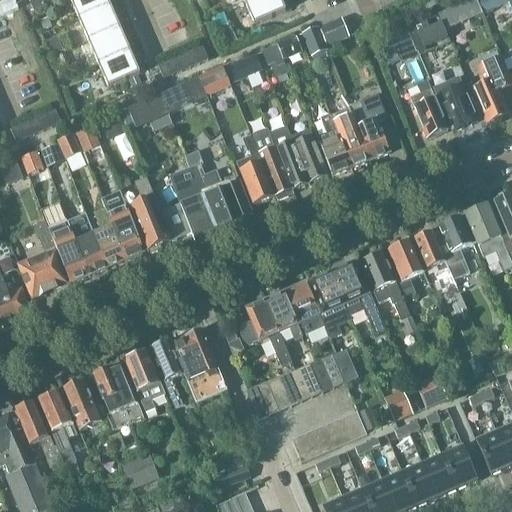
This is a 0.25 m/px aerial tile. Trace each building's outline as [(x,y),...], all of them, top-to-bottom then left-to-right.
[(70,0),(80,21),(111,8),(107,0),(70,0)] [(286,13),(280,0),(253,0),(245,3),(255,27),(271,20),(271,21),(273,20),(273,19),(286,13)] [(407,0),(371,0),(373,4),(377,2),(381,11),(407,0)] [(510,0),(479,0),(477,1),(482,15),(511,2),(510,0)] [(477,1),(453,11),(459,26),(483,16),(482,15),(477,1)] [(120,31),(111,8),(80,21),(89,44),(120,31)] [(49,19),(41,22),(45,32),(52,29),(49,19)] [(320,30),(327,49),(349,40),(342,21),(320,30)] [(427,23),(407,31),(408,33),(412,44),(416,54),(418,53),(420,57),(428,54),(425,48),(420,35),(430,31),(427,23)] [(238,44),(230,25),(218,30),(227,49),(238,44)] [(446,39),(441,26),(420,35),(425,48),(446,39)] [(313,59),(328,53),(319,30),(304,37),(313,59)] [(89,44),(99,67),(130,53),(120,31),(89,44)] [(412,44),(408,33),(380,44),(389,66),(400,62),(396,50),(412,44)] [(58,39),(46,44),(51,57),(64,52),(58,39)] [(284,62),(302,54),(296,39),(278,47),(284,62)] [(278,47),(263,54),(269,69),(276,66),(277,71),(286,67),(284,62),(278,47)] [(194,53),(200,65),(209,62),(203,49),(194,53)] [(140,77),(130,53),(99,67),(109,90),(124,84),(125,84),(127,84),(126,83),(140,77)] [(185,57),(191,69),(200,65),(194,53),(185,57)] [(62,55),(52,59),(57,71),(67,67),(62,55)] [(262,73),(255,56),(241,62),(249,79),(250,78),(260,74),(262,73)] [(176,60),(182,73),(191,69),(185,57),(176,60)] [(482,86),(472,90),(473,92),(484,117),(487,125),(509,115),(500,94),(511,88),(511,83),(511,81),(501,59),(475,70),(482,86)] [(168,64),(173,77),(182,73),(176,60),(168,64)] [(231,66),(228,68),(235,85),(249,79),(241,62),(231,66)] [(173,77),(168,64),(159,68),(164,81),(173,77)] [(213,74),(199,80),(200,82),(208,99),(231,89),(223,70),(213,74)] [(136,107),(128,111),(136,130),(169,116),(208,99),(200,82),(199,80),(167,94),(164,95),(161,96),(140,106),(136,107)] [(458,81),(435,91),(438,99),(443,111),(454,134),(478,124),(476,120),(467,100),(465,95),(463,91),(462,88),(458,81)] [(417,88),(421,97),(411,101),(416,110),(415,111),(428,141),(428,140),(429,142),(442,137),(441,135),(449,132),(428,83),(417,88)] [(470,93),(465,95),(467,100),(476,120),(484,117),(473,92),(470,93)] [(361,104),(350,108),(351,111),(353,117),(371,163),(390,156),(378,124),(387,120),(378,97),(361,104)] [(351,111),(332,118),(336,129),(344,148),(352,171),(371,163),(353,117),(351,111)] [(47,116),(53,129),(62,125),(56,112),(47,116)] [(38,120),(44,133),(53,129),(47,116),(38,120)] [(328,136),(318,140),(321,147),(333,178),(352,171),(344,148),(336,129),(332,118),(331,117),(321,121),(326,131),(328,136)] [(110,143),(128,135),(121,118),(103,126),(110,143)] [(169,118),(151,126),(154,134),(173,126),(169,118)] [(29,124),(35,137),(44,133),(38,120),(29,124)] [(20,128),(26,141),(35,137),(29,124),(20,128)] [(26,141),(20,128),(11,132),(17,145),(26,141)] [(90,164),(105,157),(92,129),(77,136),(90,164)] [(310,187),(292,139),(288,129),(270,136),(293,194),(310,187)] [(293,194),(270,136),(269,132),(252,139),(276,200),(278,200),(279,203),(289,198),(288,196),(293,194)] [(329,180),(312,138),(310,132),(292,139),(310,187),(329,180)] [(66,161),(81,155),(73,137),(58,144),(66,161)] [(253,160),(238,166),(255,208),(276,200),(252,139),(244,142),(248,153),(250,152),(253,160)] [(46,164),(62,159),(58,147),(42,153),(46,164)] [(29,177),(44,171),(37,155),(22,161),(29,177)] [(0,170),(8,188),(23,182),(16,164),(0,170)] [(206,180),(195,184),(217,239),(224,237),(223,236),(237,230),(235,225),(254,218),(241,185),(223,191),(221,186),(217,176),(206,180)] [(130,209),(148,253),(151,252),(152,255),(162,251),(161,248),(172,244),(168,236),(170,236),(147,180),(136,185),(144,203),(130,209)] [(182,207),(162,215),(173,243),(193,236),(197,246),(210,241),(210,242),(217,239),(195,184),(176,192),(177,194),(182,207)] [(120,194),(102,201),(106,211),(126,263),(145,255),(127,210),(122,199),(120,194)] [(508,257),(509,256),(511,255),(511,198),(495,205),(498,212),(491,215),(490,216),(508,257)] [(490,216),(491,215),(488,208),(467,218),(485,260),(497,254),(505,273),(511,270),(511,263),(509,256),(508,257),(490,216)] [(101,232),(94,235),(108,271),(126,263),(106,211),(95,215),(101,232)] [(87,217),(69,224),(72,231),(72,233),(90,278),(108,271),(94,235),(87,217)] [(454,282),(470,275),(461,253),(474,247),(462,220),(447,226),(448,228),(443,230),(442,228),(441,229),(442,233),(434,236),(454,282)] [(45,256),(18,267),(19,271),(33,302),(69,286),(55,251),(57,251),(52,239),(50,234),(49,232),(46,224),(35,228),(45,256)] [(69,224),(49,232),(50,234),(52,239),(57,251),(71,286),(90,278),(72,233),(72,231),(69,224)] [(437,296),(457,287),(454,282),(434,236),(433,234),(424,238),(422,237),(418,239),(417,241),(414,243),(427,272),(437,296)] [(403,294),(414,289),(411,281),(424,275),(411,244),(409,245),(406,243),(401,245),(400,249),(389,254),(403,285),(399,286),(403,294)] [(362,265),(375,294),(380,306),(391,301),(401,324),(411,320),(405,304),(400,295),(384,256),(374,260),(372,258),(365,261),(365,264),(362,265)] [(10,259),(0,263),(0,270),(3,277),(15,272),(10,259)] [(333,278),(352,322),(353,322),(351,318),(365,312),(375,334),(385,329),(372,299),(368,298),(355,268),(346,272),(343,270),(336,273),(335,277),(333,278)] [(0,315),(4,327),(19,321),(2,280),(0,274),(0,315)] [(339,328),(352,322),(333,278),(331,279),(328,276),(322,279),(320,283),(311,287),(324,317),(322,321),(331,341),(342,336),(339,328)] [(2,280),(19,321),(33,316),(23,290),(14,294),(11,285),(12,285),(9,277),(2,280)] [(306,338),(314,334),(325,329),(308,288),(305,290),(302,288),(296,291),(296,294),(285,298),(298,328),(301,326),(306,338)] [(403,294),(400,295),(405,304),(418,299),(414,289),(403,294)] [(459,293),(448,298),(456,315),(466,311),(459,293)] [(267,306),(279,336),(290,331),(295,342),(303,339),(298,328),(285,298),(278,301),(275,300),(270,302),(269,305),(267,306)] [(250,347),(260,343),(261,344),(271,339),(284,369),(292,366),(279,336),(267,306),(260,309),(257,308),(251,310),(250,313),(248,314),(252,324),(242,328),(242,330),(241,332),(241,335),(242,337),(242,338),(242,339),(243,341),(245,343),(246,344),(248,346),(250,347)] [(411,321),(403,324),(408,336),(416,333),(411,321)] [(228,393),(202,333),(185,340),(186,341),(171,347),(184,377),(185,377),(197,406),(228,393)] [(171,347),(170,344),(151,352),(176,411),(184,408),(173,382),(184,377),(171,347)] [(147,416),(152,414),(157,412),(151,398),(164,393),(148,354),(125,364),(147,416)] [(342,355),(333,359),(335,362),(340,375),(350,372),(342,355)] [(511,356),(490,365),(496,379),(511,372),(511,356)] [(332,357),(321,362),(334,391),(345,386),(340,375),(335,362),(333,359),(332,357)] [(321,362),(315,364),(310,366),(323,395),(334,391),(321,362)] [(323,395),(310,366),(309,367),(300,371),(312,400),(323,395)] [(108,419),(115,434),(145,421),(122,368),(112,372),(112,370),(94,378),(111,418),(108,419)] [(443,368),(434,371),(439,384),(448,380),(443,368)] [(302,405),(312,400),(300,371),(289,375),(302,405)] [(291,409),(302,405),(289,375),(278,380),(291,409)] [(425,409),(445,400),(436,378),(415,386),(425,409)] [(267,385),(280,414),(291,409),(278,380),(267,385)] [(63,393),(80,433),(102,424),(85,383),(63,393)] [(269,419),(280,414),(267,385),(257,389),(269,419)] [(269,419),(257,389),(247,394),(259,423),(269,419)] [(480,396),(484,404),(495,400),(491,391),(480,396)] [(78,436),(60,395),(58,396),(56,393),(48,397),(48,400),(39,404),(57,444),(65,463),(71,477),(80,473),(67,441),(78,436)] [(385,400),(395,424),(411,417),(401,393),(385,400)] [(469,401),(473,409),(484,404),(480,396),(469,401)] [(53,446),(36,405),(26,409),(21,409),(19,412),(15,414),(30,448),(41,444),(52,469),(65,463),(57,444),(53,446)] [(370,409),(359,413),(367,432),(378,427),(370,409)] [(19,475),(11,478),(8,480),(21,511),(56,511),(14,415),(0,420),(0,471),(7,468),(4,461),(11,458),(19,475)] [(357,415),(346,419),(355,442),(366,437),(357,415)] [(437,415),(426,420),(429,428),(441,423),(437,415)] [(345,446),(355,442),(346,419),(335,424),(345,446)] [(334,451),(345,446),(335,424),(325,429),(334,451)] [(417,424),(406,428),(410,436),(421,432),(417,424)] [(399,441),(410,436),(406,428),(395,433),(399,441)] [(323,455),(334,451),(325,429),(314,433),(323,455)] [(511,429),(497,436),(511,469),(511,468),(511,429)] [(314,433),(303,438),(313,460),(323,455),(314,433)] [(126,451),(119,435),(109,439),(116,455),(126,451)] [(491,478),(511,469),(497,436),(477,445),(491,478)] [(302,465),(313,460),(303,438),(292,442),(302,465)] [(366,445),(370,454),(381,449),(378,441),(366,445)] [(366,445),(355,450),(359,458),(370,454),(366,445)] [(443,459),(457,492),(478,483),(464,450),(443,459)] [(123,467),(131,490),(158,480),(150,457),(123,467)] [(341,466),(338,458),(327,463),(330,471),(341,466)] [(457,492),(443,459),(423,468),(438,501),(457,492)] [(330,471),(327,463),(316,467),(319,475),(330,471)] [(220,477),(225,490),(251,481),(247,467),(220,477)] [(403,477),(418,510),(438,501),(423,468),(403,477)] [(395,511),(411,511),(418,510),(403,477),(384,485),(395,511)] [(371,511),(395,511),(384,485),(364,494),(371,511)] [(371,511),(364,494),(344,502),(348,511),(371,511)] [(251,511),(245,497),(216,509),(217,511),(251,511)] [(180,500),(166,506),(168,511),(180,511),(184,511),(180,500)] [(348,511),(344,502),(323,511),(348,511)]
